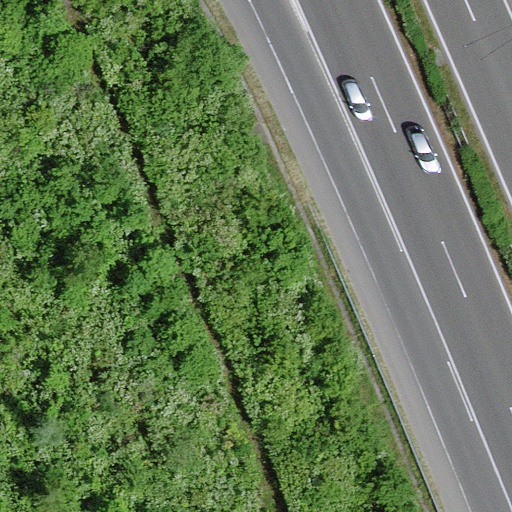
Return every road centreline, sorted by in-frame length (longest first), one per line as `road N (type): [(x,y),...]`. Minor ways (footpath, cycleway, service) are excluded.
road 1 (motorway): [(277,0),(456,279)]
road 2 (motorway): [(334,0),(456,279)]
road 3 (motorway): [(456,279),(511,417)]
